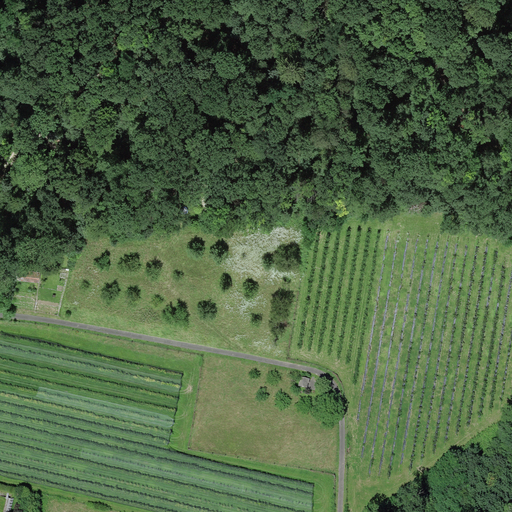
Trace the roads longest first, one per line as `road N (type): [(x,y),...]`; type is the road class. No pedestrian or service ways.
road 1 (track): [(340,511),(341,406),(329,377),(0,314)]
road 2 (track): [(0,179),(31,133),(192,0)]
road 3 (track): [(511,148),(483,140),(458,110),(413,0)]
road 4 (track): [(42,124),(65,206),(55,252)]
